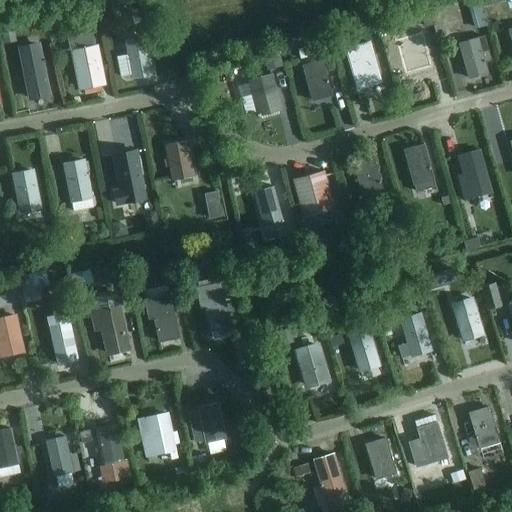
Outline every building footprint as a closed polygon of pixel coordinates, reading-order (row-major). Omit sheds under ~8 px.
[(493,7),(483,10),(486,21),(495,19),(493,7)] [(147,9),(127,12),(129,23),(149,20),(147,9)] [(93,10),(79,13),(82,27),(96,24),(93,10)] [(483,12),(474,15),(478,28),(487,26),(483,12)] [(391,21),(377,25),(379,33),(393,29),(391,22),(391,21)] [(13,28),(2,30),(4,42),(15,39),(13,28)] [(403,76),(430,68),(421,33),(394,41),(403,76)] [(341,36),(335,37),(335,38),(337,44),(348,41),(346,35),(346,34),(341,36)] [(491,61),(484,38),(459,45),(469,80),(488,74),(485,62),(491,61)] [(127,42),(130,56),(118,58),(122,77),(134,75),(134,78),(152,74),(145,39),(127,42)] [(369,43),(346,49),(357,89),(362,87),(381,82),(369,43)] [(50,94),(41,46),(21,50),(31,98),(50,94)] [(314,46),(298,50),(301,59),(317,55),(314,46)] [(95,49),(76,52),(83,88),(102,84),(95,49)] [(280,56),(271,58),(273,66),(282,64),(280,56)] [(268,59),(259,61),(261,69),(270,67),(268,59)] [(322,62),(303,67),(312,101),(331,96),(322,62)] [(260,115),(281,110),(272,75),(249,81),(252,93),(244,95),(249,115),(258,113),(258,114),(257,114),(257,117),(261,116),(260,115)] [(354,86),(346,89),(355,116),(363,113),(354,86)] [(166,145),(173,180),(193,176),(186,141),(166,145)] [(403,150),(413,185),(432,180),(422,145),(403,150)] [(480,150),(457,156),(461,167),(463,166),(465,174),(458,176),(464,200),(492,193),(480,150)] [(145,198),(135,151),(116,155),(123,190),(115,192),(117,203),(145,198)] [(372,159),(352,164),(362,199),(381,194),(372,159)] [(84,161),(64,165),(73,211),(93,207),(86,171),(84,162),(84,161)] [(14,175),(21,210),(41,206),(34,171),(14,175)] [(293,181),(303,217),(332,209),(322,173),(293,181)] [(252,192),(261,227),(281,221),(272,187),(252,192)] [(220,195),(202,198),(205,214),(223,211),(220,195)] [(451,201),(449,196),(441,198),(443,206),(447,204),(447,202),(451,201)] [(145,218),(147,230),(159,228),(155,211),(148,213),(145,218)] [(361,222),(359,215),(350,217),(352,224),(361,222)] [(75,232),(64,235),(66,246),(77,243),(75,232)] [(476,233),(462,237),(463,244),(477,240),(476,233)] [(56,242),(45,244),(46,251),(57,249),(56,242)] [(187,248),(175,250),(176,259),(188,257),(187,248)] [(96,273),(98,255),(85,253),(83,272),(96,273)] [(357,262),(346,265),(349,276),(360,273),(357,262)] [(137,266),(129,267),(133,284),(141,282),(137,266)] [(37,271),(19,276),(24,294),(38,290),(41,285),(37,271)] [(217,278),(197,282),(199,288),(218,284),(217,278)] [(199,288),(197,289),(201,308),(205,307),(210,331),(230,327),(227,314),(224,302),(220,283),(218,284),(199,288)] [(495,283),(481,287),(487,309),(501,305),(495,283)] [(105,330),(110,355),(130,351),(117,294),(90,300),(97,332),(105,330)] [(179,338),(171,302),(169,294),(144,300),(149,319),(154,318),(159,342),(179,338)] [(462,296),(452,299),(453,305),(464,302),(462,296)] [(452,305),(463,340),(482,334),(471,299),(464,302),(453,305),(452,305)] [(68,311),(47,316),(58,365),(79,360),(68,311)] [(401,320),(408,343),(398,345),(402,358),(431,349),(420,315),(401,320)] [(14,317),(0,319),(0,346),(2,356),(22,352),(14,317)] [(389,323),(380,325),(383,337),(392,335),(389,323)] [(304,325),(296,327),(298,334),(306,332),(304,325)] [(289,329),(280,332),(283,341),(291,338),(289,329)] [(369,330),(350,336),(360,370),(379,365),(369,330)] [(341,334),(329,338),(332,346),(343,342),(341,334)] [(317,345),(298,351),(308,386),(328,380),(317,345)] [(494,406),(508,404),(505,382),(491,384),(494,406)] [(199,412),(189,415),(194,440),(204,438),(205,443),(225,439),(217,403),(198,408),(199,412)] [(488,407),(469,413),(479,447),(498,441),(488,407)] [(171,459),(176,458),(173,445),(171,432),(167,414),(139,420),(146,454),(154,453),(155,454),(170,451),(171,459)] [(428,463),(448,457),(437,423),(435,416),(415,422),(417,429),(425,453),(424,453),(424,455),(425,455),(428,463)] [(107,480),(130,475),(126,460),(123,460),(116,426),(96,430),(100,447),(95,448),(96,452),(101,451),(104,465),(103,465),(107,480)] [(0,467),(18,464),(16,455),(14,447),(10,429),(0,430),(0,467)] [(64,437),(45,442),(53,477),(72,472),(64,437)] [(385,438),(365,444),(376,478),(395,472),(385,438)] [(333,454),(314,460),(330,511),(348,511),(351,511),(333,454)] [(205,458),(194,461),(196,469),(207,467),(205,458)] [(78,464),(71,465),(73,472),(79,470),(78,464)] [(305,465),(294,468),(296,476),(301,475),(308,473),(305,465)] [(184,467),(174,469),(177,479),(186,476),(184,467)] [(480,469),(469,473),(473,489),(485,485),(480,469)] [(462,471),(451,475),(453,482),(464,479),(462,471)] [(99,481),(92,483),(95,493),(102,492),(99,481)] [(404,490),(401,499),(409,501),(411,492),(404,490)] [(485,490),(475,493),(477,499),(487,496),(485,490)] [(51,494),(41,497),(43,504),(53,501),(51,494)]
